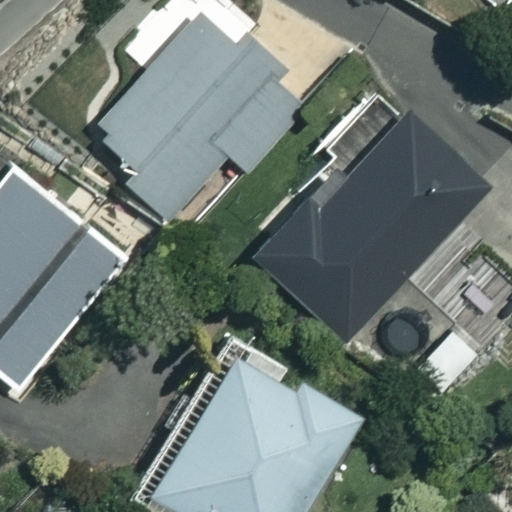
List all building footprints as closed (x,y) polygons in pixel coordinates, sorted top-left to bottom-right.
[(307,97),(198,1),(78,137),(167,216),(225,151),(244,168),(307,97)] [(500,162),(431,98),(412,118),(399,106),(313,199),(299,186),(249,240),(345,330),(500,162)] [(115,252),(4,159),(0,163),(0,373),(8,380),(115,252)] [(452,334),(426,312),(392,353),(419,375),(452,334)] [(302,511),(365,417),(229,328),(126,485),(166,511),(181,511),(184,507),(192,511),(302,511)]
